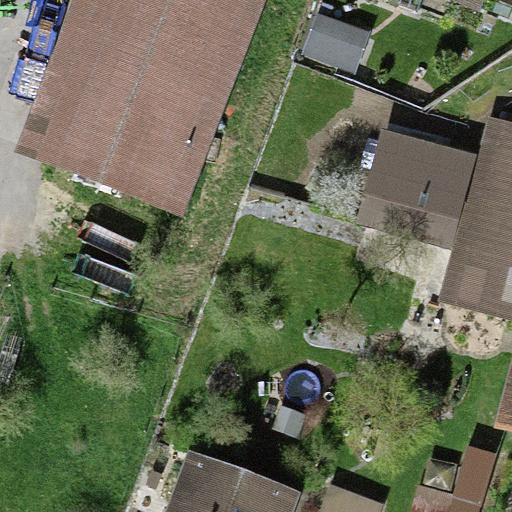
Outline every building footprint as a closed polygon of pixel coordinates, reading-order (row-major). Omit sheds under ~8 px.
[(252,0),(124,0),(57,175),(171,217),(252,0)] [(511,130),(499,127),(450,305),(511,321),(511,130)] [(466,166),(389,143),(375,191),(451,214),(466,166)] [(421,260),(374,246),(367,273),(414,286),(421,260)] [(277,511),(280,505),(184,470),(170,511),(277,511)] [(489,511),(491,508),(458,496),(452,511),(489,511)] [(362,511),(326,499),(321,511),(362,511)]
